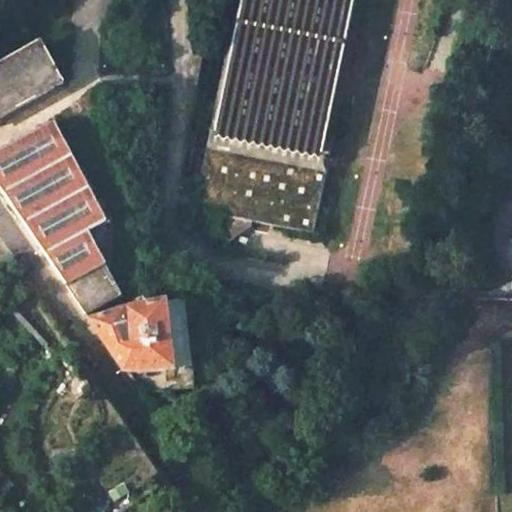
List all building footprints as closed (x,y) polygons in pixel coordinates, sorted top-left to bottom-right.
[(236,0),(194,211),(222,216),(252,223),(315,236),(362,0),(236,0)] [(43,45),(0,68),(0,118),(64,84),(43,45)] [(511,116),(496,192),(511,195),(511,116)] [(55,123),(0,152),(0,187),(1,189),(88,316),(124,297),(99,251),(90,234),(105,226),(109,224),(55,123)] [(479,268),(511,275),(511,195),(496,192),(479,268)] [(252,223),(222,216),(220,228),(230,243),(251,227),(252,223)] [(196,388),(185,299),(169,301),(177,368),(178,370),(139,374),(139,373),(129,374),(142,393),(196,388)] [(177,368),(169,301),(151,304),(131,308),(97,319),(92,321),(129,374),(139,373),(139,374),(178,370),(177,368)]
